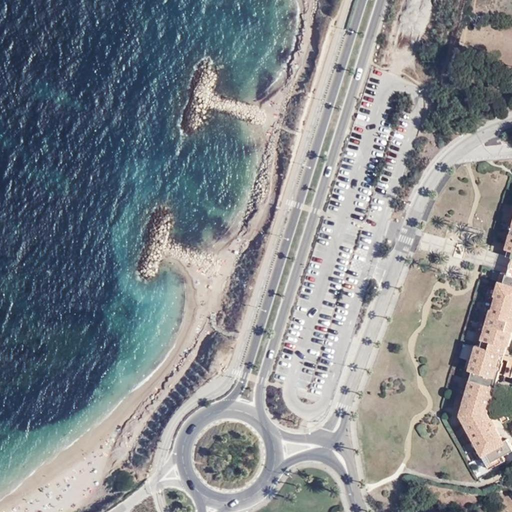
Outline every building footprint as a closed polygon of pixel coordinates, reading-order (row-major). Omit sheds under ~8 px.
[(504,260),(509,261),(511,262),(511,216),(503,246),(508,248),(504,260)] [(498,277),(489,308),(495,304),(511,300),(511,280),(504,278),(498,277)] [(511,300),(495,304),(489,308),(486,321),(498,314),(511,310),(511,300)] [(458,418),(489,471),(504,463),(501,458),(511,452),(506,441),(502,443),(496,433),(496,429),(492,421),(490,421),(487,416),(498,373),(500,373),(506,349),(508,349),(511,334),(511,310),(498,314),(486,321),(477,350),(474,349),(466,375),(470,376),(458,418)] [(504,463),(489,471),(489,472),(505,464),(504,463)] [(81,503),(86,511),(92,507),(99,503),(94,495),(81,503)]
